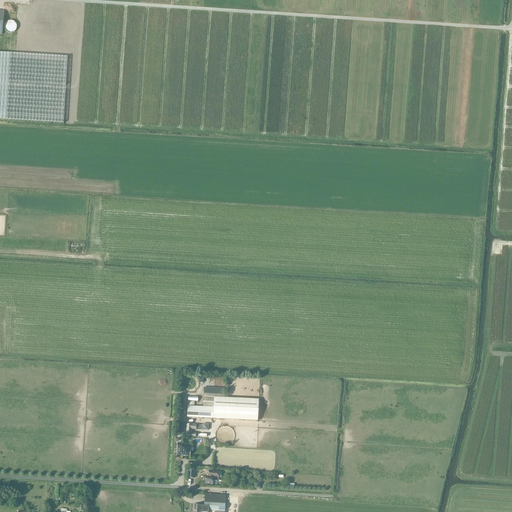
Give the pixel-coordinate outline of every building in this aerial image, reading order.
[(0,119),(12,120),(64,123),(68,57),(0,52),(0,119)] [(186,416),(212,418),(257,420),(258,399),(213,397),(213,407),(187,405),(186,416)] [(187,437),(195,437),(196,433),(191,433),(191,429),(196,430),(196,425),(187,425),(187,437)] [(178,449),(177,455),(190,456),(191,450),(190,450),(190,443),(177,442),(177,449),(178,449)] [(205,484),(213,485),(213,484),(218,485),(218,478),(219,472),(209,472),(208,478),(205,477),(205,479),(204,480),(204,481),(204,482),(205,482),(205,484)] [(191,511),(201,511),(202,510),(215,511),(214,511),(224,511),(225,511),(226,495),(205,493),(205,497),(204,506),(202,506),(202,505),(193,504),(193,508),(192,508),(191,508),(191,509),(191,510),(191,511)]
